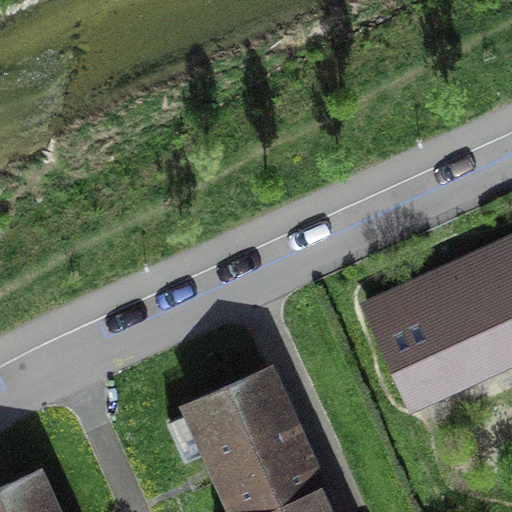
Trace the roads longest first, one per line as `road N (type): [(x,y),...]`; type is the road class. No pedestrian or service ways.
road 1 (residential): [(511,162),(99,346),(0,399)]
road 2 (unknown): [(99,346),(160,511)]
